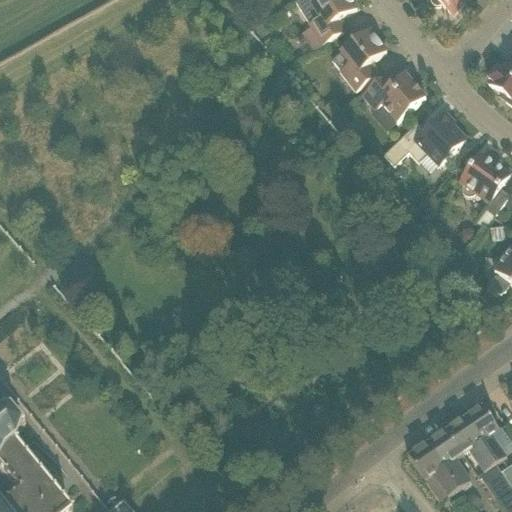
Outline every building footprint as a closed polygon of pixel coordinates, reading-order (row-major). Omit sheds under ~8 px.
[(304,0),(300,3),(303,8),(303,11),(304,14),(305,18),(307,20),(309,21),(311,22),(313,25),(310,28),(311,30),(301,37),(313,56),(346,36),(339,24),(358,13),(349,0),(304,0)] [(453,18),(469,0),(431,0),(431,3),(432,6),(435,9),(438,10),(441,9),(442,8),(453,18)] [(258,31),(265,39),(270,35),(272,31),(270,26),(266,25),(258,31)] [(370,69),(387,56),(371,35),(333,64),(341,75),(357,96),(378,79),(370,69)] [(511,62),(510,61),(500,74),(497,72),(489,84),(491,86),(489,88),(508,102),(506,105),(511,109),(511,62)] [(398,87),(389,77),(363,100),(376,115),(383,110),(398,127),(426,102),(406,79),(398,87)] [(342,114),(334,104),(326,110),(334,120),(342,114)] [(450,122),(445,117),(426,136),(418,127),(399,146),(416,163),(425,154),(440,170),(467,144),(447,124),(450,122)] [(376,158),(378,152),(375,146),(368,144),(362,148),(361,154),(365,160),(371,161),(376,158)] [(473,201),(477,198),(490,208),(477,225),(487,232),(511,200),(501,193),(511,179),(482,158),(461,187),(464,189),(463,192),(463,193),(463,196),(464,199),(467,201),(470,202),(473,201)] [(464,233),(461,239),(462,246),(468,249),(474,248),(477,242),(477,236),(471,232),(464,233)] [(511,253),(495,276),(497,278),(492,285),(491,291),(501,298),(507,296),(511,289),(511,288),(511,253)] [(472,278),(479,268),(468,261),(461,271),(472,278)] [(500,434),(483,410),(465,422),(497,468),(507,461),(492,439),(500,434)] [(0,467),(17,453),(16,452),(16,451),(18,451),(18,449),(13,447),(19,434),(24,433),(24,430),(18,431),(8,419),(10,414),(6,413),(5,418),(0,418),(0,467)] [(478,465),(485,476),(480,480),(498,504),(511,494),(511,483),(505,474),(502,476),(496,469),(497,468),(465,422),(447,434),(463,459),(470,454),(478,465)] [(463,459),(447,434),(429,447),(453,482),(460,493),(472,485),(464,475),(456,464),(463,459)] [(448,499),(449,501),(460,493),(453,482),(429,447),(409,460),(433,496),(439,505),(448,499)] [(0,467),(0,511),(65,511),(43,485),(17,453),(0,467)] [(474,511),(477,511),(484,507),(476,496),(468,502),(474,511)] [(128,511),(123,505),(122,507),(116,500),(106,509),(108,511),(128,511)] [(452,508),(454,511),(469,511),(462,501),(452,508)]
